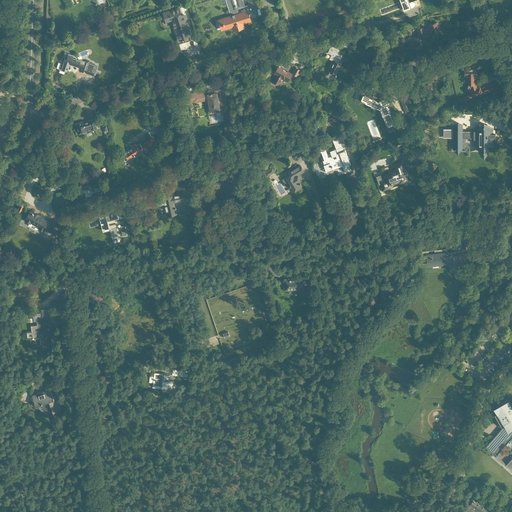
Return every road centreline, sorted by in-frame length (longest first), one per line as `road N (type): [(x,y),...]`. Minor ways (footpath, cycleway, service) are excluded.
road 1 (tertiary): [(71,272),(321,249),(511,218)]
road 2 (residential): [(26,113),(363,18)]
road 3 (unclassified): [(100,511),(71,272)]
road 4 (unclassified): [(458,472),(487,388),(511,363)]
